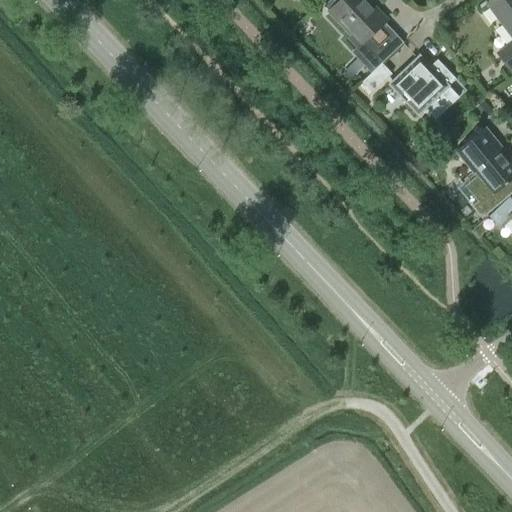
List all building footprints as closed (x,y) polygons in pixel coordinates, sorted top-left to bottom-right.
[(339,0),(331,0),(324,7),(330,13),(352,37),(349,39),(358,49),(354,53),(373,73),(380,66),(404,44),(385,24),(387,22),(366,0),(343,0),(342,2),(339,0)] [(511,0),(494,0),(488,5),(511,36),(511,42),(498,53),(511,72),(511,0)] [(419,116),(426,109),(437,120),(460,98),(449,86),(456,80),(444,67),(436,74),(420,56),(390,85),(419,116)] [(373,94),(392,76),(382,65),(363,83),(371,92),(373,94)] [(363,83),(355,91),(363,100),(371,92),(363,83)] [(482,101),(472,110),(481,121),(491,112),(482,101)] [(477,201),(471,205),(482,219),(509,196),(511,193),(511,162),(485,130),(458,152),(478,175),(464,186),(477,201)] [(511,219),(511,200),(510,198),(489,217),(499,228),(510,217),(511,219)]
